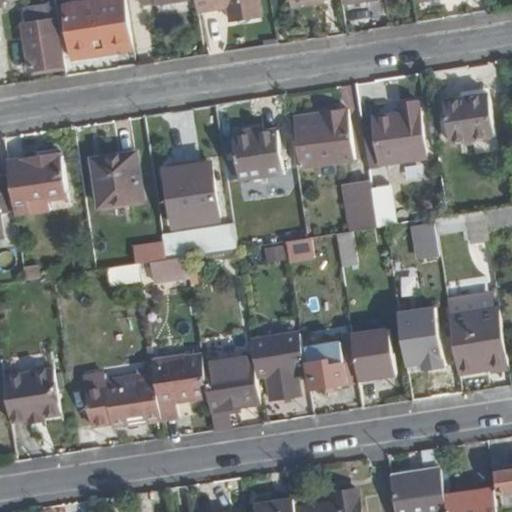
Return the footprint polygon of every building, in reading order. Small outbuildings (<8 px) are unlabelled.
[(136,43),(129,0),(117,0),(68,7),(72,37),(69,37),(72,57),(90,55),(89,49),(136,43)] [(211,11),(209,0),(199,0),(201,12),(211,11)] [(264,17),(261,0),(209,0),(211,11),(233,8),(235,21),(264,17)] [(63,65),(59,33),(28,38),(32,69),(63,65)] [(497,135),(491,93),(443,99),(449,141),(497,135)] [(427,158),(419,103),(401,105),(402,114),(375,118),(382,163),(427,158)] [(357,160),(348,110),(324,114),(325,121),(296,125),(303,168),(357,160)] [(287,171),(280,130),(237,136),(243,177),(287,171)] [(71,192),(65,153),(11,161),(14,184),(19,213),(34,211),(32,197),(71,192)] [(146,202),(140,154),(96,160),(103,208),(146,202)] [(224,220),(215,165),(168,172),(176,227),(224,220)] [(397,206),(393,183),(372,186),(378,227),(413,222),(410,205),(397,206)] [(19,213),(14,184),(0,185),(0,243),(6,243),(4,219),(19,217),(19,213)] [(378,227),(372,186),(345,190),(352,231),(355,231),(378,227)] [(489,230),(511,226),(511,206),(486,211),(489,230)] [(469,229),(467,214),(436,219),(438,234),(469,229)] [(360,265),(355,231),(352,231),(337,234),(342,268),(360,265)] [(291,261),(319,259),(317,237),(289,240),(291,261)] [(193,276),(190,256),(153,262),(156,281),(193,276)] [(143,279),(141,264),(112,269),(114,282),(143,279)] [(44,279),(41,265),(27,268),(29,281),(44,279)] [(509,365),(501,312),(451,318),(459,372),(509,365)] [(397,376),(390,329),(352,335),(353,341),(360,382),(397,376)] [(306,367),(301,332),(252,339),(254,357),(257,374),(265,373),(269,400),(299,396),(294,369),(306,367)] [(360,382),(353,341),(312,347),(315,366),(310,366),(314,389),(360,382)] [(453,364),(451,348),(419,353),(421,369),(453,364)] [(206,364),(204,355),(155,362),(163,418),(163,422),(181,420),(180,402),(210,398),(206,364)] [(257,374),(254,357),(206,364),(210,398),(212,411),(262,403),(257,374)] [(155,362),(154,358),(148,359),(148,367),(138,368),(139,380),(107,385),(113,424),(113,426),(163,418),(155,362)] [(64,415),(58,370),(7,377),(13,423),(31,421),(32,425),(49,422),(49,417),(64,415)] [(107,385),(106,375),(85,378),(92,427),(113,424),(107,385)] [(447,511),(445,499),(440,468),(437,469),(434,449),(419,451),(422,470),(391,475),(397,511),(447,511)] [(511,471),(499,473),(503,503),(511,501),(511,471)] [(498,511),(495,491),(445,499),(447,511),(498,511)] [(361,511),(359,494),(334,497),(334,506),(297,511),(296,511),(361,511)] [(296,511),(297,511),(295,500),(258,505),(259,511),(296,511)]
